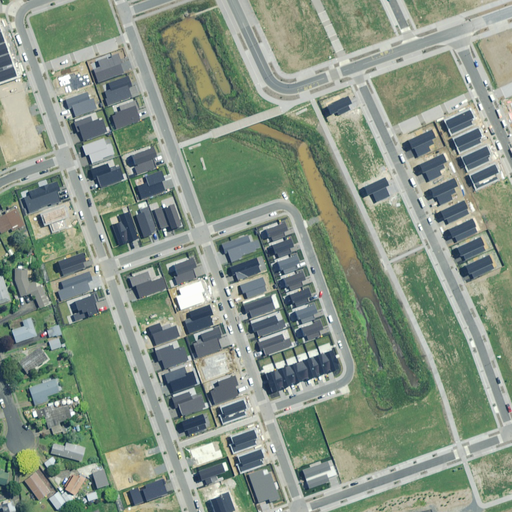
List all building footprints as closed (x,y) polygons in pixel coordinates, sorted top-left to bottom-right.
[(64,37),(57,20),(48,23),(49,24),(39,28),(45,44),(55,40),(55,41),(64,37)] [(63,43),(52,47),(56,57),(67,53),(63,43)] [(0,69),(11,65),(7,54),(0,56),(0,69)] [(121,63),(117,54),(110,56),(111,58),(107,60),(106,58),(97,61),(99,67),(93,69),(97,82),(123,73),(119,64),(121,63)] [(0,82),(16,76),(11,65),(0,69),(0,82)] [(74,72),(57,79),(61,90),(64,89),(66,94),(91,85),(87,74),(81,76),(79,73),(75,75),(74,72)] [(132,87),(128,76),(108,84),(110,89),(104,92),(106,98),(105,99),(107,105),(130,96),(127,88),(132,87)] [(86,92),(65,100),(68,109),(71,108),(75,117),(96,109),(92,98),(89,100),(86,92)] [(333,104),(326,107),(330,115),(337,112),(338,116),(350,110),(348,106),(351,104),(347,97),(343,99),(342,98),(332,103),(333,104)] [(138,110),(135,100),(118,106),(120,111),(111,115),(116,129),(139,120),(136,111),(138,110)] [(468,109),(445,120),(449,128),(452,133),(472,124),(470,119),(472,117),(468,109)] [(355,113),(337,122),(340,130),(345,128),(347,132),(358,127),(356,123),(359,122),(355,113)] [(90,116),(73,122),(77,132),(79,131),(83,141),(107,132),(102,120),(98,121),(97,119),(92,121),(90,116)] [(476,127),(453,138),(457,147),(458,146),(460,152),(480,143),(478,137),(480,136),(476,127)] [(434,137),(430,128),(406,139),(410,148),(413,146),(418,156),(430,150),(428,145),(433,143),(431,138),(434,137)] [(362,129),(344,138),(348,146),(353,144),(355,148),(366,143),(364,139),(366,138),(362,129)] [(103,139),(82,146),(85,156),(88,155),(91,163),(102,159),(102,158),(113,154),(110,144),(105,146),(103,139)] [(369,144),(350,153),(354,161),(355,161),(357,165),(372,158),(370,154),(373,152),(369,144)] [(485,146),(461,157),(465,165),(466,165),(468,170),(489,161),(486,156),(489,154),(485,146)] [(156,158),(152,148),(130,156),(133,165),(136,164),(137,166),(134,167),(137,175),(156,168),(152,159),(156,158)] [(445,161),(441,153),(417,164),(421,172),(424,171),(429,181),(441,175),(439,170),(444,168),(442,163),(445,161)] [(377,160),(358,169),(361,177),(362,177),(364,181),(379,174),(377,170),(380,168),(377,160)] [(493,163),(470,174),(474,183),(474,182),(477,188),(497,179),(495,173),(497,172),(493,163)] [(107,164),(90,170),(93,180),(96,178),(100,188),(123,179),(119,167),(115,168),(114,167),(109,169),(107,164)] [(137,186),(141,199),(164,191),(161,182),(164,181),(161,171),(145,177),(147,183),(137,186)] [(383,176),(362,186),(366,195),(371,192),(376,202),(389,195),(384,186),(387,185),(383,176)] [(456,186),(452,177),(428,188),(432,197),(435,195),(440,205),(452,199),(450,194),(455,192),(453,187),(456,186)] [(24,198),(29,213),(40,209),(40,207),(50,204),(50,205),(59,202),(56,192),(59,191),(55,182),(28,192),(29,196),(24,198)] [(112,189),(103,192),(105,196),(103,197),(106,206),(108,205),(110,210),(131,202),(126,189),(113,193),(112,189)] [(397,207),(394,199),(374,207),(378,216),(379,215),(381,220),(397,213),(394,208),(397,207)] [(462,200),(439,211),(442,219),(445,218),(448,224),(469,214),(462,200)] [(169,226),(171,230),(180,227),(173,205),(163,208),(161,209),(161,208),(154,210),(160,229),(169,226)] [(150,233),(156,231),(147,207),(139,209),(140,213),(135,215),(143,238),(151,235),(150,233)] [(65,217),(62,208),(41,216),(44,224),(50,222),(53,231),(64,227),(61,218),(65,217)] [(23,226),(16,210),(0,217),(0,234),(11,229),(12,232),(23,226)] [(138,239),(128,212),(118,216),(120,222),(111,226),(119,246),(138,239)] [(405,223),(401,214),(382,223),(386,232),(387,231),(389,236),(404,229),(402,224),(405,223)] [(470,218),(447,229),(451,237),(454,236),(456,242),(477,232),(470,218)] [(282,222),(264,229),(267,237),(270,236),(272,241),(284,237),(282,232),(285,231),(282,222)] [(412,239),(409,231),(389,239),(393,248),(394,247),(396,252),(412,245),(410,240),(412,239)] [(246,235),(221,244),(224,253),(227,252),(230,261),(240,258),(240,256),(255,250),(254,249),(259,247),(256,240),(249,242),(246,235)] [(479,237),(455,248),(459,256),(462,255),(465,260),(485,251),(479,237)] [(288,238),(270,245),(272,253),(276,252),(278,257),(290,253),(288,248),(291,247),(288,238)] [(81,254),(56,263),(59,272),(61,271),(63,276),(84,268),(82,264),(84,263),(81,254)] [(487,254),(464,265),(468,274),(470,272),(473,278),(494,268),(487,254)] [(294,255),(276,262),(279,270),(282,269),(284,274),(296,269),(294,265),(297,264),(294,255)] [(420,256),(401,264),(404,272),(405,272),(408,277),(422,270),(420,265),(423,264),(420,256)] [(255,257),(228,267),(231,275),(235,274),(237,280),(259,272),(257,266),(258,266),(255,257)] [(174,278),(177,285),(195,278),(192,270),(195,268),(192,259),(173,266),(177,277),(174,278)] [(20,298),(30,294),(31,297),(34,296),(39,309),(49,305),(40,285),(36,287),(33,282),(29,284),(27,278),(26,269),(14,270),(14,281),(20,298)] [(129,278),(132,287),(151,281),(147,271),(129,278)] [(92,281),(88,272),(60,282),(63,290),(58,292),(61,301),(90,291),(87,283),(92,281)] [(300,272),(282,278),(284,286),(288,285),(290,290),(302,286),(300,281),(303,280),(300,272)] [(427,272),(408,281),(412,288),(413,288),(415,293),(430,286),(427,281),(431,280),(427,272)] [(0,304),(10,301),(2,276),(0,276),(0,304)] [(261,277),(239,285),(242,293),(244,292),(246,298),(266,291),(261,277)] [(166,289),(161,278),(135,287),(139,298),(166,289)] [(203,292),(200,282),(179,290),(181,296),(176,297),(181,310),(204,302),(201,293),(203,292)] [(306,288),(287,295),(290,303),(294,302),(295,307),(307,302),(306,298),(309,296),(306,288)] [(434,288),(415,296),(419,304),(420,304),(422,309),(437,302),(435,297),(438,295),(434,288)] [(97,303),(94,295),(73,303),(77,314),(72,316),(75,321),(86,317),(86,318),(98,314),(94,304),(97,303)] [(270,296),(243,305),(245,313),(248,312),(250,317),(274,309),(270,296)] [(162,303),(142,310),(145,318),(148,316),(150,321),(166,316),(164,311),(165,310),(162,303)] [(311,305),(294,311),(297,320),(300,319),(301,323),(313,319),(312,314),(315,313),(311,305)] [(190,319),(184,321),(189,334),(213,326),(210,317),(212,316),(209,306),(188,313),(190,319)] [(274,315),(250,324),(253,332),(256,331),(258,336),(285,327),(282,319),(276,321),(274,315)] [(36,336),(30,319),(22,321),(24,327),(11,331),(15,343),(36,336)] [(167,320),(148,327),(152,337),(156,346),(179,338),(175,326),(170,328),(167,320)] [(318,321),(299,327),(302,336),(306,335),(307,340),(319,336),(318,331),(321,330),(318,321)] [(49,337),(55,335),(56,337),(61,335),(60,330),(58,325),(46,330),(49,337)] [(191,342),(197,357),(220,349),(217,340),(220,338),(217,328),(200,334),(201,339),(191,342)] [(280,334),(256,343),(259,351),(262,350),(264,355),(291,346),(288,338),(282,340),(280,334)] [(51,351),(64,347),(63,343),(60,344),(58,338),(48,341),(51,351)] [(170,345),(153,351),(156,361),(160,360),(163,369),(187,360),(182,347),(178,349),(178,347),(172,349),(170,345)] [(47,359),(40,349),(19,363),(27,374),(47,359)] [(323,354),(321,355),(326,370),(328,370),(329,371),(337,369),(331,350),(322,353),(323,354)] [(228,361),(224,352),(204,359),(206,366),(200,368),(205,380),(229,372),(225,362),(228,361)] [(312,358),(310,359),(315,374),(317,374),(318,375),(327,372),(320,353),(311,356),(312,358)] [(316,376),(309,357),(298,361),(305,380),(316,376)] [(300,380),(304,378),(298,362),(294,364),(294,363),(287,365),(294,384),(300,382),(300,380)] [(183,367),(163,374),(166,383),(168,382),(171,392),(196,384),(191,371),(185,373),(183,367)] [(289,385),(293,383),(288,367),(283,369),(282,367),(275,370),(282,389),(289,386),(289,385)] [(277,388),(281,387),(276,371),(272,372),(271,371),(263,374),(270,393),(278,390),(277,388)] [(237,386),(233,376),(216,382),(217,386),(212,388),(213,390),(209,391),(214,404),(237,396),(234,386),(237,386)] [(59,393),(55,380),(29,388),(35,406),(48,401),(47,397),(59,393)] [(188,392),(171,398),(174,408),(177,407),(181,416),(204,408),(200,395),(196,396),(195,394),(190,396),(188,392)] [(244,409),(241,400),(219,408),(222,416),(221,416),(223,423),(244,415),(242,410),(244,409)] [(38,419),(44,417),(48,429),(51,429),(53,436),(62,432),(59,423),(71,418),(67,406),(50,412),(48,406),(35,411),(38,419)] [(200,414),(178,422),(182,431),(186,429),(188,435),(205,429),(200,414)] [(303,415),(283,423),(287,433),(291,432),(294,442),(314,434),(313,429),(319,427),(315,417),(305,421),(303,415)] [(255,439),(252,430),(229,438),(232,445),(231,445),(234,453),(255,445),(253,439),(255,439)] [(315,438),(293,447),(296,456),(299,454),(303,465),(326,457),(322,445),(319,446),(315,438)] [(122,459),(124,466),(151,456),(149,450),(153,449),(150,440),(125,449),(128,457),(122,459)] [(55,442),(52,453),(84,461),(87,447),(67,441),(66,445),(55,442)] [(211,443),(190,451),(193,461),(196,460),(198,465),(221,457),(219,451),(214,452),(211,443)] [(262,458),(259,450),(237,457),(239,465),(238,465),(240,472),(262,465),(260,459),(262,458)] [(504,456),(497,459),(503,477),(508,475),(510,481),(511,480),(511,482),(511,457),(505,460),(504,456)] [(52,457),(44,464),(49,470),(57,463),(52,457)] [(163,467),(160,459),(138,467),(140,473),(132,476),(135,482),(159,474),(157,469),(163,467)] [(326,461),(301,471),(308,489),(328,482),(327,478),(335,475),(332,465),(328,467),(326,461)] [(504,490),(494,463),(489,464),(488,462),(477,466),(483,484),(486,483),(489,489),(492,488),(494,494),(504,490)] [(219,464),(196,472),(199,481),(203,479),(205,484),(216,481),(214,476),(222,473),(219,464)] [(111,484),(105,468),(93,472),(99,488),(111,484)] [(10,473),(0,470),(0,483),(7,485),(10,473)] [(269,503),(278,499),(269,474),(263,476),(261,470),(247,475),(258,503),(267,499),(269,503)] [(50,492),(35,473),(24,481),(38,501),(50,492)] [(76,477),(72,475),(63,490),(74,496),(85,477),(78,473),(76,477)] [(138,487),(130,490),(136,505),(169,493),(164,478),(147,484),(148,487),(140,490),(138,487)] [(253,504),(246,485),(241,487),(241,486),(231,489),(239,511),(241,511),(248,510),(247,507),(253,504)] [(72,498),(70,499),(65,492),(60,496),(57,492),(48,499),(57,511),(67,505),(67,506),(72,503),(74,501),(72,498)] [(86,495),(88,502),(97,499),(95,492),(86,495)] [(230,511),(234,511),(227,492),(220,494),(221,498),(219,499),(224,511),(230,511)] [(87,502),(84,499),(81,501),(78,497),(75,500),(79,506),(81,504),(83,505),(87,502)] [(222,511),(217,497),(207,500),(211,511),(222,511)] [(173,511),(175,511),(169,498),(147,505),(149,511),(173,511)] [(0,504),(0,511),(15,511),(12,501),(0,504)]
